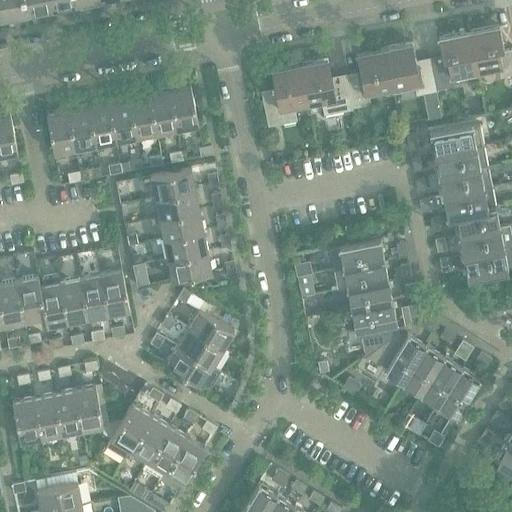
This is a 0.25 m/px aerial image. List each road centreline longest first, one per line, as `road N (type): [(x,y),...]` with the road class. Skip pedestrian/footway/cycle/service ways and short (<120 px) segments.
road 1 (residential): [(511,345),(440,306),(404,171),(258,204)]
road 2 (residential): [(250,434),(101,346),(0,366)]
road 3 (residential): [(220,25),(0,68)]
road 4 (residential): [(268,398),(280,339),(258,204)]
road 5 (residential): [(431,492),(268,398)]
road 6 (residential): [(258,204),(220,25)]
road 7 (residential): [(431,492),(511,355)]
road 8 (residential): [(353,0),(220,25)]
